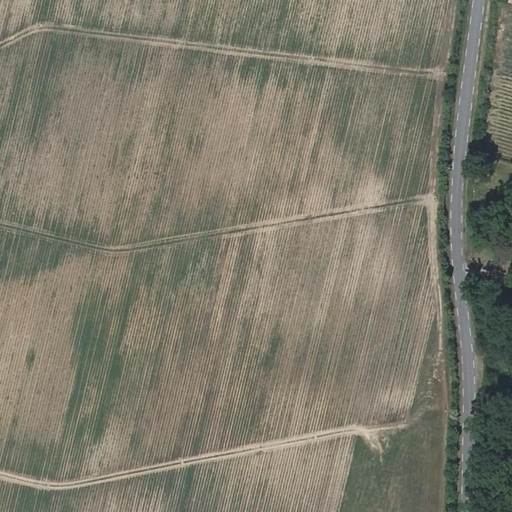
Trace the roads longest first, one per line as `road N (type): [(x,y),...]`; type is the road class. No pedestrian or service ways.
road 1 (tertiary): [(481,0),(464,123),(457,269),(473,368),(469,511)]
road 2 (track): [(454,0),(432,198),(446,376),(444,511)]
road 3 (track): [(0,472),(54,485),(445,411)]
road 4 (track): [(0,46),(48,28),(445,73)]
road 5 (track): [(432,198),(108,251),(0,224)]
